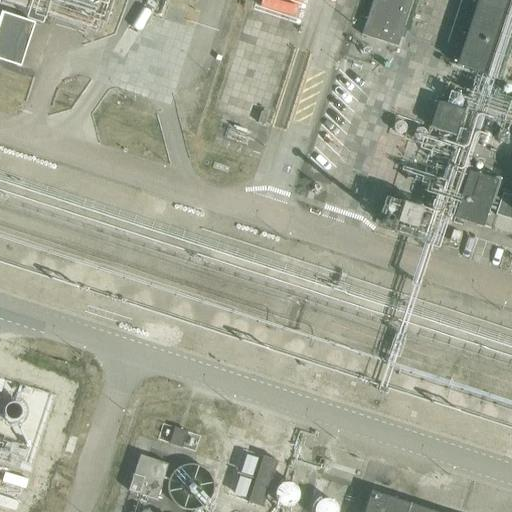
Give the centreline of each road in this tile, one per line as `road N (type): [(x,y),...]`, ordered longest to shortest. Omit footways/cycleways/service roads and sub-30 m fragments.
road 1 (unknown): [(332,239),(391,110),(459,0)]
road 2 (unknown): [(268,209),(334,0)]
